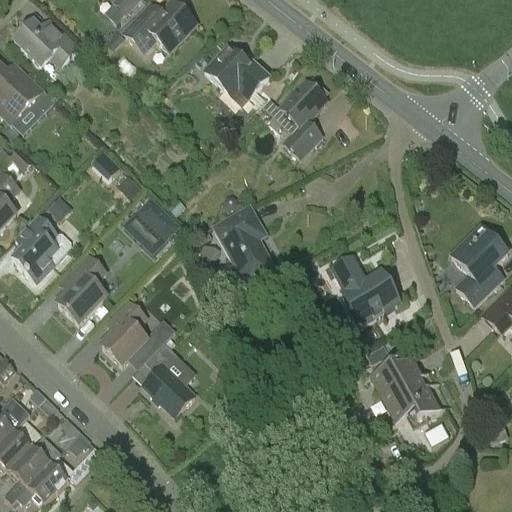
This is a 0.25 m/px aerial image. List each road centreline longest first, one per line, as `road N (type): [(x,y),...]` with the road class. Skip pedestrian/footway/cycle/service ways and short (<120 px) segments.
road 1 (residential): [(416,511),(464,432),(397,189),(395,163),(430,130)]
road 2 (residential): [(0,326),(121,446),(173,511)]
road 3 (tertiary): [(430,130),(259,0)]
